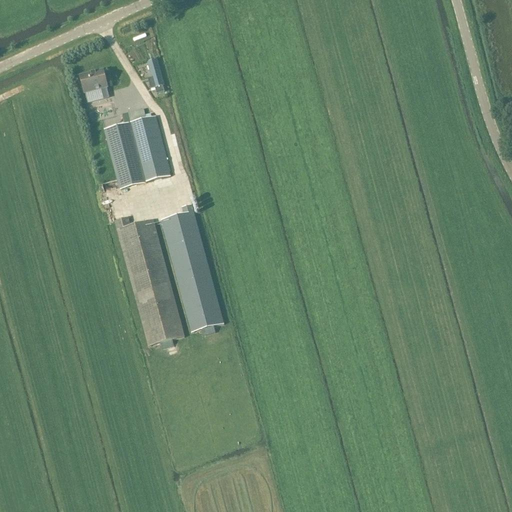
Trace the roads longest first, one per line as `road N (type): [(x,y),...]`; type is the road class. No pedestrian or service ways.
road 1 (unclassified): [(511,173),(453,0)]
road 2 (unclassified): [(0,70),(159,0)]
